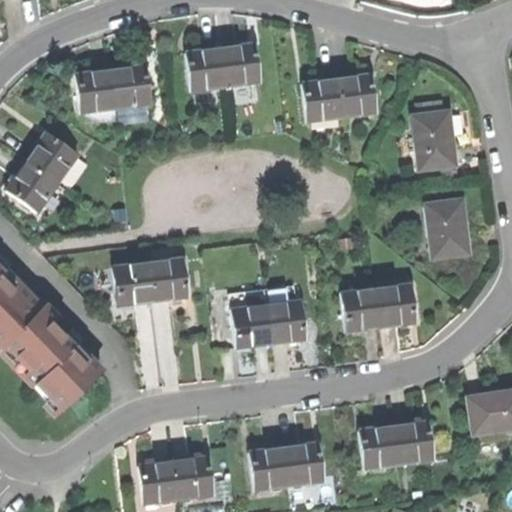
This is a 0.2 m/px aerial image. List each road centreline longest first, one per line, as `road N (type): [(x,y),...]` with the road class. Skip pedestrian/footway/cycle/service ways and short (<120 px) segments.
road 1 (residential): [(511,290),(449,351),(396,376),(132,415),(73,464),(35,477),(0,455)]
road 2 (residential): [(276,0),(431,38),(484,25)]
road 3 (residential): [(484,25),(511,213)]
road 4 (residential): [(0,74),(29,40),(103,9),(151,0)]
